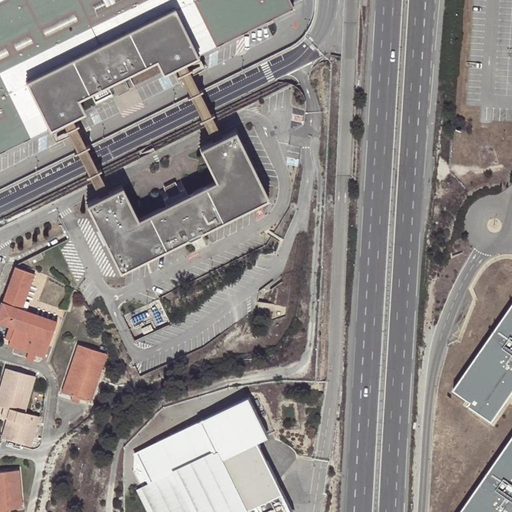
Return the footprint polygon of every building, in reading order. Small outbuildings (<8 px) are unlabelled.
[(0,0),(0,148),(44,125),(59,117),(71,111),(77,109),(70,95),(99,81),(106,94),(127,84),(121,71),(150,56),(156,70),(171,62),(180,58),(290,6),(286,0),(0,0)] [(180,58),(171,62),(208,138),(218,133),(180,58)] [(71,111),(59,117),(97,192),(109,186),(71,111)] [(93,194),(125,263),(261,196),(228,128),(218,133),(208,138),(192,145),(208,178),(185,189),(187,192),(181,194),(173,179),(152,189),(159,205),(153,208),(152,206),(130,216),(114,184),(109,186),(97,192),(93,194)] [(0,307),(0,324),(8,328),(15,330),(11,340),(8,346),(45,359),(57,322),(24,311),(36,277),(13,269),(0,307)] [(511,304),(453,389),(466,399),(468,400),(470,401),(468,405),(492,421),(511,391),(511,304)] [(15,330),(8,328),(5,338),(11,340),(15,330)] [(105,355),(76,346),(60,393),(90,402),(105,355)] [(0,383),(0,406),(4,407),(10,408),(6,419),(0,438),(31,447),(40,419),(25,414),(35,377),(4,369),(0,383)] [(10,408),(4,407),(0,418),(6,419),(10,408)] [(511,511),(511,435),(458,511),(511,511)] [(246,511),(216,450),(159,479),(160,481),(156,483),(155,481),(141,488),(153,511),(246,511)] [(17,471),(0,472),(0,511),(7,511),(7,510),(20,509),(17,471)]
